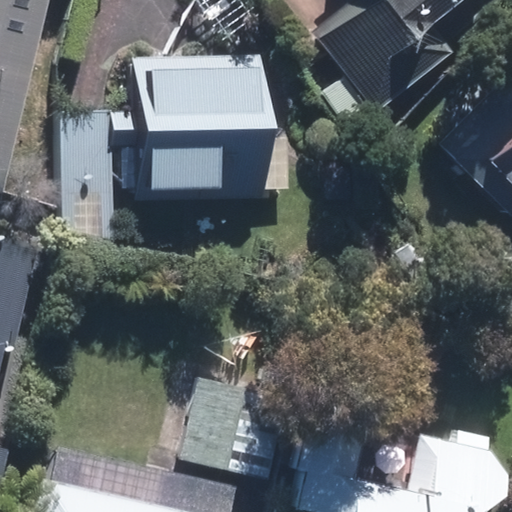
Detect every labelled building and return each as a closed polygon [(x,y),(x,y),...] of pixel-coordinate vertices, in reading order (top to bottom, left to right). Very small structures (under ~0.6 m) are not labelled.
[(0,0),(0,171),(41,0),(0,0)] [(369,0),(391,29),(316,86),(344,123),(441,50),(416,16),(437,0),(369,0)] [(127,201),(193,197),(203,211),(251,223),(253,194),(253,190),(282,189),(279,130),(260,132),(255,48),(125,56),(130,133),(115,134),(119,190),(126,189),(127,201)] [(432,141),(460,169),(511,220),(511,64),(510,62),(432,141)] [(415,228),(385,250),(434,317),(465,294),(415,228)] [(0,348),(14,352),(35,246),(0,238),(0,348)] [(282,395),(180,370),(160,451),(262,477),(282,395)] [(470,511),(471,500),(498,503),(504,444),(337,426),(335,437),(297,433),(293,469),(298,470),(294,509),(324,511),(470,511)] [(228,511),(235,491),(51,441),(31,511),(228,511)]
